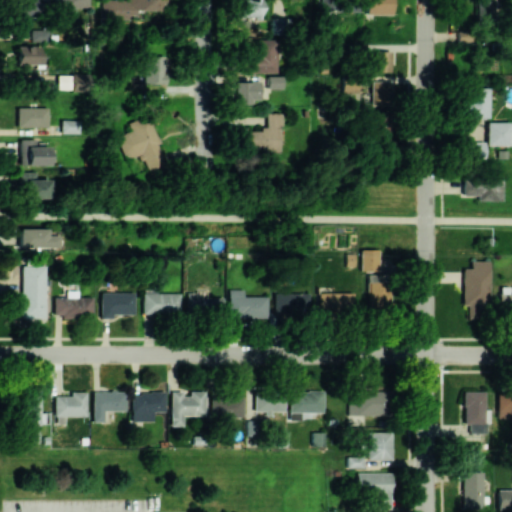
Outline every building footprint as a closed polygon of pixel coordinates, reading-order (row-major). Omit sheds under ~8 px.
[(19,0),(20,15),(45,16),(45,0),(19,0)] [(85,0),(54,0),(54,11),(73,11),(74,7),(86,7),(85,0)] [(99,0),(99,18),(126,19),(127,11),(159,11),(158,0),(99,0)] [(261,13),(259,0),(238,0),(239,14),(261,13)] [(358,12),(358,0),(340,0),(340,11),(358,12)] [(390,0),(364,0),(364,14),(391,14),(390,0)] [(493,0),(475,0),(475,22),(493,23),(493,0)] [(276,72),(276,39),(254,39),(255,52),(239,52),(239,73),(276,72)] [(39,45),(15,46),(15,68),(39,67),(39,45)] [(389,71),(390,51),(370,50),(370,71),(389,71)] [(164,55),(142,56),(143,83),(164,83),(164,55)] [(56,89),(84,89),(85,74),(56,74),(56,89)] [(281,88),(281,75),(266,75),(266,88),(281,88)] [(259,81),(234,81),(235,102),(259,102),(259,81)] [(389,81),(370,81),(370,105),(390,105),(389,81)] [(488,117),(487,87),(466,88),(466,99),(460,99),(461,118),(488,117)] [(15,127),(46,127),(46,107),(15,107),(15,127)] [(388,149),(387,111),(368,112),(370,150),(388,149)] [(243,129),(243,152),(278,153),(279,112),(264,112),(264,130),(243,129)] [(127,124),(129,131),(115,136),(124,159),(138,154),(144,170),(163,164),(146,117),(127,124)] [(59,133),(78,133),(78,119),(59,119),(59,133)] [(485,144),(511,143),(511,122),(484,123),(485,144)] [(47,146),(33,146),(33,139),(16,139),(16,165),(47,164),(47,146)] [(484,158),(484,141),(465,142),(466,158),(484,158)] [(48,179),(34,179),(34,172),(17,171),(17,179),(23,179),(23,198),(48,198),(48,179)] [(500,201),(500,179),(461,178),(461,195),(476,195),(476,201),(500,201)] [(56,247),(56,235),(45,235),(45,228),(17,228),(17,247),(56,247)] [(359,270),(377,270),(377,249),(359,249),(359,270)] [(462,269),(462,316),(478,317),(478,309),(487,309),(488,260),(469,260),(469,269),(462,269)] [(18,317),(42,318),(43,265),(19,265),(18,317)] [(390,310),(391,274),(368,274),(367,309),(390,310)] [(266,317),(266,296),(243,296),(243,289),(228,289),(228,318),(266,317)] [(75,291),(64,290),(64,297),(51,297),(51,317),(91,317),(91,297),(75,297),(75,291)] [(132,292),(98,292),(98,318),(110,318),(110,314),(132,314),(132,292)] [(222,297),(193,298),(193,292),(184,293),(184,315),(222,314),(222,297)] [(351,292),(317,293),(318,313),(352,312),(351,292)] [(179,294),(141,293),(140,313),(178,314),(179,294)] [(307,293),(273,293),(273,314),(307,313),(307,293)] [(511,293),(498,293),(497,316),(511,315),(511,293)] [(347,416),(385,414),(384,389),(347,390),(347,416)] [(484,390),(462,391),(462,424),(470,423),(470,436),(484,435),(484,390)] [(84,416),(84,391),(69,391),(69,396),(52,395),(52,415),(84,416)] [(123,411),(124,391),(90,391),(90,421),(101,421),(101,410),(123,411)] [(203,415),(203,392),(181,393),(181,391),(168,391),(169,426),(182,426),(182,416),(203,415)] [(282,413),(283,391),(253,391),(253,411),(263,411),(263,412),(282,413)] [(322,412),(321,391),(288,391),(288,420),(299,420),(299,412),(322,412)] [(511,391),(495,392),(496,418),(511,417),(511,391)] [(130,392),(130,421),(152,421),(152,411),(163,412),(163,392),(130,392)] [(21,424),(37,424),(38,395),(21,394),(21,424)] [(241,417),(241,397),(209,397),(209,416),(241,417)] [(36,427),(22,427),(22,443),(36,442),(36,427)] [(366,431),(366,459),(390,459),(390,431),(366,431)] [(461,509),(482,508),(480,471),(460,472),(461,509)] [(354,492),(371,493),(371,508),(389,508),(389,473),(355,472),(354,492)] [(511,489),(495,489),(495,509),(511,509),(511,489)]
